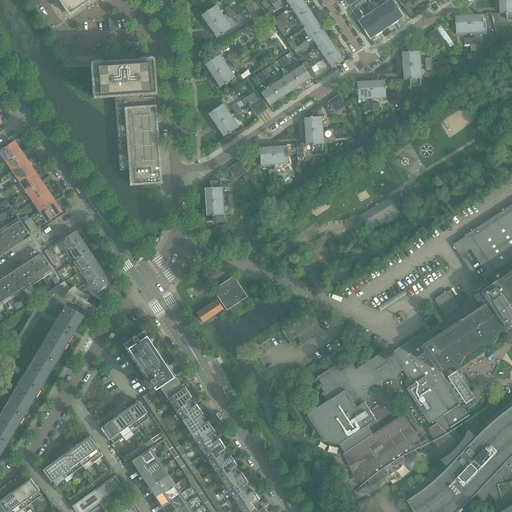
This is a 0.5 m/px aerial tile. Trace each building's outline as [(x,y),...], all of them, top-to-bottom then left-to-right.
[(59,0),(69,14),(75,10),(75,11),(81,7),(81,6),(83,5),(89,1),(89,0),(59,0)] [(264,0),(261,3),(265,9),(269,7),(264,0)] [(279,0),(272,5),(275,8),(282,4),(279,0)] [(302,0),(301,0),(290,7),(297,17),(309,10),(302,0)] [(391,0),(389,0),(382,5),(394,22),(402,17),(391,0)] [(511,0),(500,0),(501,14),(507,13),(507,14),(508,20),(511,19),(511,0)] [(407,4),(403,6),(408,13),(411,10),(407,4)] [(205,11),(206,12),(201,15),(209,26),(223,16),(216,5),(208,11),(207,10),(205,11)] [(382,5),(374,10),(386,28),(394,22),(382,5)] [(233,10),(228,13),(231,18),(236,15),(233,10)] [(309,10),(297,17),(304,28),(316,20),(309,10)] [(374,10),(366,15),(378,33),(386,28),(374,10)] [(366,15),(358,21),(370,39),(378,33),(366,15)] [(455,16),(455,22),(454,22),(454,24),(455,24),(456,34),(469,33),(468,15),(455,16)] [(482,22),(483,22),(483,20),(482,20),(482,15),(468,15),(469,33),(483,32),(482,22)] [(223,33),(231,28),(223,16),(209,26),(216,38),(221,34),(222,35),(223,34),(223,33)] [(278,20),(275,23),(279,30),(283,27),(278,20)] [(316,20),(304,28),(311,38),(322,30),(316,20)] [(288,34),(283,27),(279,30),(284,37),(288,34)] [(431,33),(438,43),(443,40),(443,39),(436,29),(431,33)] [(322,30),(311,38),(318,48),(329,40),(322,30)] [(431,33),(426,36),(425,36),(432,47),(433,47),(433,46),(438,43),(431,33)] [(329,40),(318,48),(325,58),(336,50),(329,40)] [(292,41),(288,43),(293,50),(297,47),(292,41)] [(307,41),(300,45),(302,49),(309,44),(307,41)] [(336,50),(325,58),(332,68),(336,65),(337,66),(338,65),(338,64),(343,61),(336,50)] [(407,52),(402,52),(402,66),(420,65),(419,51),(409,52),(409,51),(407,51),(407,52)] [(211,59),(209,61),(205,65),(212,76),(227,66),(219,55),(211,60),(211,59)] [(233,55),(228,58),(231,63),(236,60),(233,55)] [(282,58),(279,60),(284,67),(287,65),(282,58)] [(130,183),(130,185),(161,182),(160,174),(159,165),(155,102),(154,92),(153,74),(152,59),(129,60),(128,60),(114,61),(114,64),(104,65),(91,66),(93,94),(94,94),(94,93),(98,93),(105,93),(105,96),(114,95),(119,170),(130,170),(130,183)] [(236,60),(231,63),(235,68),(239,65),(236,60)] [(306,61),(302,64),(306,70),(310,68),(306,61)] [(302,65),(292,72),(300,85),(311,78),(302,65)] [(420,65),(402,66),(403,79),(409,79),(409,80),(410,86),(420,85),(420,78),(421,78),(420,65)] [(227,66),(212,76),(220,87),(225,84),(227,83),(226,83),(235,77),(227,66)] [(292,72),(282,79),(290,92),(300,85),(292,72)] [(282,79),(271,86),(280,98),(290,92),(282,79)] [(384,80),(370,81),(372,99),(385,98),(385,88),(385,86),(384,80)] [(370,81),(357,82),(357,88),(356,88),(357,90),(358,100),(372,99),(370,81)] [(271,86),(261,93),(269,105),(280,98),(271,86)] [(345,105),(346,105),(339,95),(338,95),(333,98),(340,109),(345,105)] [(260,99),(255,102),(262,113),(262,112),(265,110),(267,109),(268,109),(261,98),(260,99)] [(328,102),(335,113),(335,112),(340,109),(333,98),(333,99),(328,102)] [(262,113),(255,102),(250,106),(250,105),(249,106),(257,116),(262,113)] [(213,110),(208,114),(216,125),(230,115),(223,104),(215,109),(214,109),(213,110)] [(236,104),(231,107),(235,112),(240,109),(236,104)] [(240,109),(235,112),(238,117),(243,114),(240,109)] [(230,132),(238,127),(230,115),(216,125),(223,137),(228,133),(229,134),(230,133),(230,132)] [(312,116),(310,117),(304,118),(305,131),(323,130),(322,117),(312,117),(312,116)] [(322,144),(324,144),(323,130),(305,131),(306,145),(312,145),(312,151),(323,151),(322,144)] [(14,141),(0,150),(0,153),(5,162),(21,151),(18,147),(15,142),(14,141)] [(273,147),(274,165),(288,164),(287,154),(288,154),(288,152),(287,152),(286,146),(273,147)] [(260,154),(259,154),(259,156),(260,156),(260,166),(274,165),(273,147),(259,148),(260,154)] [(21,151),(5,162),(12,172),(27,161),(21,151)] [(13,172),(10,174),(12,178),(15,176),(19,182),(34,171),(27,161),(12,172),(13,172)] [(234,165),(241,176),(241,175),(242,175),(245,172),(246,172),(239,161),(239,162),(237,163),(234,165)] [(228,169),(235,179),(236,179),(240,176),(241,176),(234,165),(233,165),(234,165),(231,168),(229,169),(228,169)] [(23,194),(26,192),(41,181),(34,171),(19,182),(23,188),(20,190),(23,194)] [(210,187),(210,188),(204,188),(205,202),(223,201),(222,187),(221,187),(220,180),(210,181),(210,187)] [(41,181),(26,192),(32,202),(48,192),(41,181)] [(48,192),(32,202),(39,212),(55,202),(48,192)] [(385,224),(401,215),(390,197),(358,217),(368,232),(384,222),(385,224)] [(223,215),(224,214),(223,201),(205,202),(206,216),(212,215),(212,216),(213,222),(223,221),(223,215)] [(55,202),(39,212),(46,222),(62,212),(55,202)] [(511,205),(466,236),(488,270),(477,278),(485,289),(478,294),(477,295),(477,296),(477,297),(479,300),(480,301),(481,301),(482,301),(483,301),(485,299),(488,303),(425,344),(425,345),(424,345),(415,344),(407,344),(403,346),(387,357),(384,352),(356,370),(353,365),(341,372),(336,366),(319,377),(323,384),(321,385),(325,392),(323,393),(329,401),(319,408),(312,407),(310,415),(316,424),(313,438),(340,444),(346,452),(345,453),(345,454),(349,459),(350,459),(352,461),(350,462),(354,468),(355,468),(358,473),(356,474),(360,480),(363,478),(366,482),(368,481),(372,487),(390,475),(386,468),(387,467),(390,465),(393,463),(396,467),(406,460),(403,457),(406,455),(410,460),(418,454),(416,450),(418,449),(417,449),(415,450),(412,445),(421,440),(416,433),(417,433),(417,432),(418,432),(418,431),(417,431),(417,430),(406,413),(405,412),(404,412),(403,412),(378,428),(378,429),(378,430),(377,430),(378,430),(378,431),(378,432),(373,435),(367,426),(375,421),(376,421),(376,420),(376,419),(376,418),(365,402),(368,389),(375,384),(382,386),(383,381),(389,377),(397,379),(398,374),(404,370),(414,384),(409,387),(409,388),(408,388),(408,389),(408,390),(408,391),(429,422),(430,423),(431,423),(432,423),(434,422),(435,426),(430,429),(436,441),(443,455),(446,453),(448,457),(443,460),(444,460),(446,461),(450,466),(446,471),(441,475),(438,478),(435,481),(431,484),(426,488),(420,493),(415,495),(411,498),(409,500),(415,510),(417,508),(419,511),(458,511),(463,508),(469,502),(474,498),(479,493),(485,498),(485,499),(486,499),(488,493),(495,498),(498,511),(511,511),(511,489),(509,483),(504,484),(502,476),(511,471),(511,470),(511,471),(505,465),(510,460),(511,457),(511,407),(509,409),(504,413),(498,418),(492,423),(486,428),(481,433),(476,438),(470,432),(471,432),(470,431),(465,442),(463,440),(458,435),(455,430),(455,429),(454,429),(453,427),(470,415),(466,417),(465,415),(460,408),(459,406),(465,401),(467,404),(475,398),(469,388),(471,387),(464,377),(461,373),(460,374),(458,371),(449,377),(450,379),(447,381),(441,372),(450,366),(461,365),(466,355),(484,344),(495,343),(501,333),(511,325),(511,205)] [(11,208),(1,214),(5,220),(8,218),(6,215),(13,211),(11,208)] [(25,222),(27,225),(31,232),(37,229),(30,218),(25,222)] [(19,221),(10,227),(19,242),(24,239),(25,239),(27,238),(28,237),(29,236),(19,221)] [(10,227),(0,233),(0,234),(10,249),(19,242),(10,227)] [(74,231),(60,241),(67,251),(82,242),(74,231)] [(0,234),(0,255),(10,249),(0,234)] [(349,234),(343,238),(349,246),(355,242),(349,234)] [(82,242),(67,251),(74,261),(88,252),(82,242)] [(49,248),(44,252),(51,262),(56,259),(49,248)] [(88,252),(74,261),(81,272),(95,262),(88,252)] [(32,260),(31,260),(43,278),(52,272),(41,254),(36,257),(34,257),(33,258),(32,260)] [(31,260),(21,267),(33,284),(43,278),(31,260)] [(95,262),(81,272),(88,282),(102,272),(95,262)] [(12,273),(11,273),(23,291),(33,284),(21,267),(16,270),(15,270),(13,271),(12,273)] [(102,272),(88,282),(94,291),(97,295),(104,291),(101,287),(109,282),(102,272)] [(11,273),(1,280),(13,297),(23,291),(11,273)] [(233,276),(228,279),(235,289),(240,286),(234,276),(233,276)] [(228,279),(212,290),(226,311),(247,297),(240,286),(235,289),(228,279)] [(0,298),(3,304),(13,297),(1,280),(0,280),(0,298)] [(58,285),(50,290),(54,293),(58,295),(63,288),(58,285)] [(63,288),(58,295),(63,299),(68,291),(63,288)] [(77,289),(71,293),(78,297),(82,299),(86,302),(89,297),(85,294),(84,294),(77,290),(77,289)] [(68,291),(63,299),(74,305),(74,304),(78,297),(71,293),(68,291)] [(459,307),(460,307),(450,292),(449,291),(448,291),(447,292),(437,298),(436,299),(436,300),(436,301),(436,302),(446,316),(446,315),(459,307)] [(85,310),(85,311),(90,304),(86,302),(82,299),(78,297),(74,304),(85,310)] [(217,300),(196,313),(202,323),(223,309),(217,300)] [(0,412),(0,453),(83,316),(64,305),(63,305),(63,306),(61,308),(62,309),(0,412)] [(316,322),(311,313),(310,313),(282,331),(289,341),(317,323),(317,322),(316,322)] [(146,377),(141,380),(148,389),(152,386),(154,389),(155,390),(159,387),(159,386),(174,376),(171,371),(171,372),(172,373),(171,374),(146,335),(127,348),(146,377)] [(254,350),(254,351),(258,358),(259,358),(259,357),(266,353),(261,345),(261,344),(255,348),(254,349),(254,350)] [(174,376),(159,386),(159,387),(165,395),(180,384),(174,376)] [(180,384),(165,395),(170,403),(187,392),(184,387),(183,388),(180,384)] [(187,392),(170,403),(176,412),(191,401),(189,398),(190,397),(187,392)] [(146,395),(142,397),(148,406),(152,403),(146,395)] [(128,408),(140,424),(149,418),(136,401),(137,402),(128,408)] [(191,401),(176,412),(182,420),(198,409),(195,404),(194,405),(191,401)] [(152,403),(148,406),(154,414),(157,412),(152,403)] [(128,408),(119,414),(120,415),(131,431),(140,424),(128,408)] [(200,415),(202,414),(198,409),(182,420),(187,429),(203,418),(200,415)] [(157,412),(154,414),(159,423),(163,420),(157,412)] [(131,431),(120,415),(119,415),(119,414),(110,421),(122,437),(131,431)] [(203,418),(187,429),(193,437),(210,426),(207,421),(205,422),(203,418)] [(163,420),(159,423),(165,431),(168,429),(163,420)] [(110,421),(101,427),(113,444),(122,437),(110,421)] [(210,426),(193,437),(199,446),(214,436),(211,432),(213,431),(210,426)] [(168,429),(165,431),(171,440),(174,437),(168,429)] [(151,440),(153,443),(162,437),(160,433),(151,440)] [(214,436),(199,446),(204,454),(221,443),(218,438),(216,439),(214,436)] [(88,437),(79,443),(91,460),(100,453),(88,437)] [(174,437),(171,440),(176,448),(180,446),(174,437)] [(166,438),(163,440),(169,450),(172,448),(166,438)] [(151,440),(142,445),(144,449),(153,443),(151,440)] [(70,450),(71,450),(70,450),(82,466),(84,470),(93,463),(91,460),(79,443),(70,450)] [(225,453),(223,449),(224,448),(221,443),(204,454),(210,463),(225,453)] [(142,445),(133,451),(135,455),(144,449),(142,445)] [(180,446),(176,448),(182,457),(185,454),(180,446)] [(172,448),(169,450),(175,459),(178,457),(172,448)] [(150,449),(133,460),(133,461),(134,460),(139,469),(156,458),(150,449)] [(61,456),(62,456),(62,457),(73,473),(82,466),(70,450),(61,456)] [(133,451),(123,458),(125,462),(125,461),(135,455),(133,451)] [(225,453),(210,463),(215,471),(232,460),(229,455),(228,456),(225,453)] [(185,454),(182,457),(188,465),(191,463),(185,454)] [(73,473),(62,457),(61,457),(61,456),(52,462),(64,479),(67,482),(76,476),(73,473)] [(178,457),(175,459),(181,468),(184,466),(178,457)] [(156,458),(139,469),(145,478),(145,479),(162,467),(156,458)] [(232,460),(215,471),(221,480),(237,470),(234,466),(235,465),(232,460)] [(52,462),(43,469),(55,486),(64,479),(52,462)] [(191,463),(188,465),(193,474),(197,471),(191,463)] [(184,466),(181,468),(187,477),(190,475),(184,466)] [(162,467),(145,479),(145,478),(151,487),(168,476),(162,467)] [(102,475),(104,479),(111,475),(109,470),(102,475)] [(237,470),(221,480),(227,488),(243,477),(240,472),(239,473),(237,470)] [(197,471),(193,474),(199,482),(202,480),(197,471)] [(112,477),(93,491),(100,501),(102,500),(122,485),(117,478),(116,475),(112,477)] [(102,476),(93,482),(96,485),(104,479),(102,475),(102,476)] [(190,475),(187,477),(193,486),(196,484),(190,475)] [(151,487),(157,496),(157,497),(174,485),(168,476),(151,487)] [(248,487),(245,483),(247,482),(243,477),(227,488),(232,497),(248,487)] [(20,486),(32,502),(41,496),(29,479),(20,486)] [(202,480),(199,482),(204,491),(208,488),(202,480)] [(93,482),(84,488),(87,492),(96,485),(93,482)] [(196,484),(193,486),(199,495),(202,493),(196,484)] [(174,485),(157,497),(157,496),(163,505),(180,494),(174,485)] [(11,491),(23,509),(32,502),(20,486),(12,492),(11,491)] [(248,487),(232,497),(238,505),(255,494),(252,489),(250,490),(248,487)] [(76,494),(75,494),(78,498),(87,492),(84,488),(76,495),(76,494)] [(208,488),(204,491),(210,499),(214,497),(208,488)] [(11,492),(3,498),(5,501),(12,511),(25,511),(23,509),(11,491),(11,492)] [(74,505),(78,511),(85,511),(99,502),(104,510),(108,508),(102,500),(100,501),(93,491),(74,505)] [(202,493),(199,495),(205,504),(208,502),(202,493)] [(75,494),(68,499),(72,503),(72,502),(78,498),(75,494)] [(167,511),(172,511),(186,503),(180,494),(163,505),(167,511)] [(256,500),(258,499),(255,494),(238,505),(242,511),(246,511),(259,504),(256,500)] [(214,497),(210,499),(216,508),(219,505),(214,497)] [(12,511),(5,501),(3,498),(0,500),(0,511),(12,511)] [(140,511),(133,502),(119,511),(140,511)] [(208,502),(205,504),(209,511),(211,511),(214,511),(208,502)] [(192,511),(186,503),(172,511),(192,511)]
